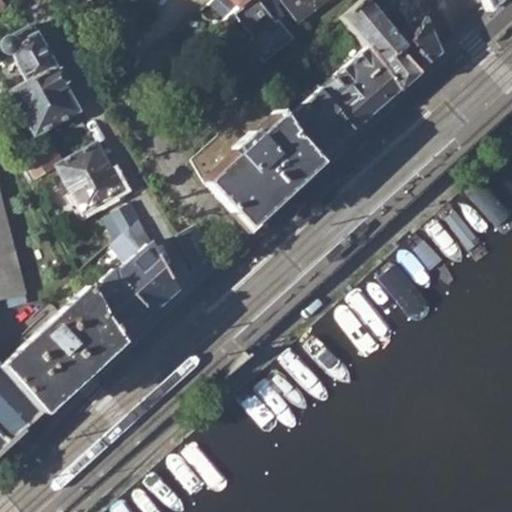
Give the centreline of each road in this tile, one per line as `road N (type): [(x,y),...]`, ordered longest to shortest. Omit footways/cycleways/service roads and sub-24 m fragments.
road 1 (residential): [(511,10),(196,295)]
road 2 (residential): [(28,0),(196,295)]
road 3 (residential): [(196,295),(0,491)]
